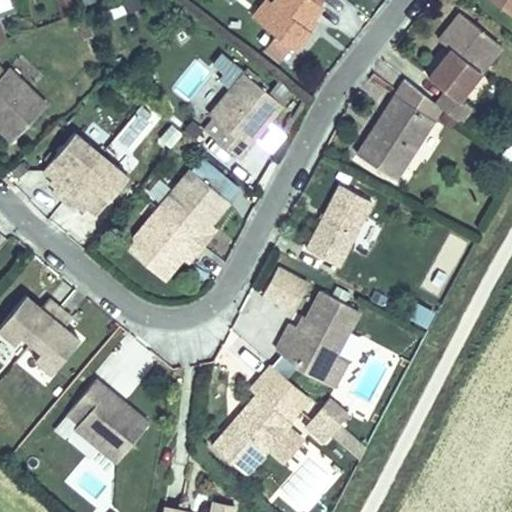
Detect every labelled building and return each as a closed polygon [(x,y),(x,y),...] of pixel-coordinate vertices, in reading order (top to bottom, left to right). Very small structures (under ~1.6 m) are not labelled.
[(52,0),(58,14),(78,7),(75,0),(52,0)] [(289,29),(307,43),(317,31),(325,37),(343,14),(335,8),(341,0),(296,0),(290,7),(300,15),(289,29)] [(342,0),(341,0),(335,8),(343,14),(350,6),(342,0)] [(462,76),(479,89),(511,45),(511,25),(479,1),(460,26),(468,33),(446,63),(462,76)] [(0,6),(0,17),(8,36),(22,30),(11,2),(0,6)] [(31,46),(20,56),(31,69),(42,58),(31,46)] [(29,100),(22,107),(43,131),(83,92),(47,54),(42,58),(31,69),(20,56),(0,74),(0,84),(6,90),(13,83),(29,100)] [(261,64),(233,103),(246,113),(239,124),(267,144),(276,131),(267,124),(281,104),(289,110),(302,93),(261,64)] [(479,89),(462,76),(452,88),(476,107),(486,95),(479,89)] [(382,120),(368,140),(407,168),(450,108),(410,80),(400,95),(409,101),(390,126),(382,120)] [(13,83),(6,90),(22,107),(29,100),(13,83)] [(400,95),(382,120),(390,126),(409,101),(400,95)] [(225,114),(239,124),(246,113),(233,103),(225,114)] [(267,124),(276,131),(289,110),(281,104),(267,124)] [(94,114),(62,151),(71,158),(81,167),(75,173),(73,176),(95,194),(99,191),(104,184),(111,190),(118,196),(148,160),(94,114)] [(213,153),(148,234),(190,269),(205,251),(213,241),(222,248),(243,223),(233,214),(241,204),(255,187),(213,153)] [(66,163),(75,173),(81,167),(71,158),(66,163)] [(324,239),(354,255),(387,192),(356,175),(324,239)] [(104,184),(99,191),(105,197),(111,190),(104,184)] [(251,212),(241,204),(233,214),(243,223),(251,212)] [(213,241),(205,251),(214,258),(222,248),(213,241)] [(274,261),(257,293),(291,310),(308,279),(274,261)] [(306,316),(294,342),(314,361),(340,374),(354,382),(369,354),(354,345),(375,304),(335,283),(322,308),(330,312),(324,324),(306,316)] [(52,293),(23,324),(40,339),(48,331),(68,349),(59,359),(74,372),(104,340),(88,324),(96,316),(74,295),(65,305),(52,293)] [(425,325),(433,308),(409,296),(401,313),(425,325)] [(330,312),(322,308),(317,320),(324,324),(330,312)] [(265,378),(271,384),(283,372),(313,400),(324,388),(287,355),(265,378)] [(92,422),(89,425),(129,459),(165,416),(142,396),(133,406),(115,391),(123,381),(111,371),(90,395),(104,407),(92,422)] [(227,433),(260,465),(303,420),(306,416),(301,412),(313,400),(283,372),(271,384),(257,399),(264,406),(242,429),(236,423),(227,433)] [(142,396),(123,381),(115,391),(133,406),(142,396)] [(343,388),(334,397),(353,414),(362,405),(343,388)] [(104,407),(90,395),(79,411),(92,422),(104,407)] [(334,397),(323,410),(341,427),(346,422),(353,414),(334,397)] [(257,399),(236,423),(242,429),(264,406),(257,399)] [(323,410),(318,415),(337,432),(341,427),(323,410)] [(375,435),(353,414),(346,422),(370,444),(375,435)] [(317,433),(303,420),(283,441),(297,454),(317,433)]
